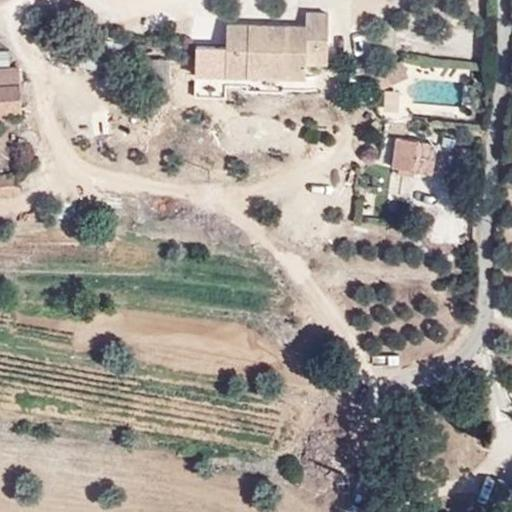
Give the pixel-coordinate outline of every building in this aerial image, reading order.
[(288,77),(310,78),(311,63),(310,48),(332,49),(333,12),(312,12),(312,27),(231,24),(230,75),(251,75),(288,77)] [(310,48),(311,63),(332,63),(332,49),(310,48)] [(151,58),(151,87),(169,87),(169,58),(151,58)] [(0,124),(15,125),(15,115),(25,115),(25,73),(0,73),(0,124)] [(288,77),(251,75),(252,93),(288,93),(288,77)] [(402,139),(398,170),(437,174),(440,144),(402,139)] [(0,203),(21,202),(19,183),(0,184),(0,203)]
